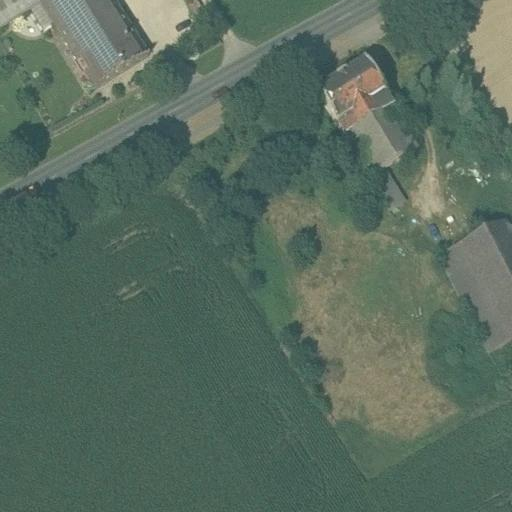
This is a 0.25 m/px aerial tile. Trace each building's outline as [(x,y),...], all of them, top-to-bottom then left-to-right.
[(0,0),(0,29),(29,11),(40,5),(36,0),(0,0)] [(36,0),(40,5),(49,19),(95,91),(148,58),(111,0),(36,0)] [(49,19),(40,5),(29,11),(39,26),(49,19)] [(364,63),(315,93),(336,127),(384,97),(364,63)] [(384,97),(336,127),(369,181),(385,172),(418,151),(384,97)] [(385,172),(369,181),(390,214),(405,205),(385,172)] [(511,239),(504,224),(439,258),(488,355),(511,342),(511,239)]
